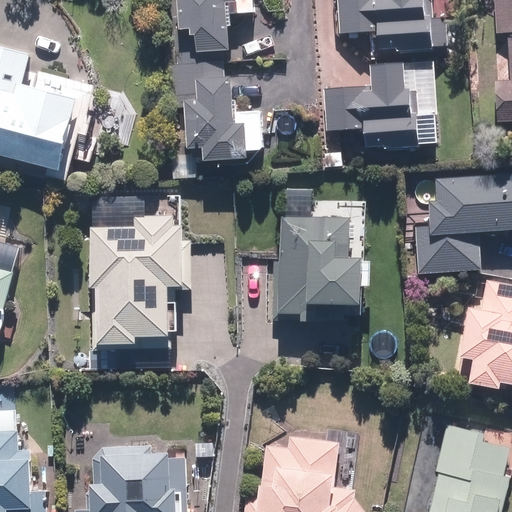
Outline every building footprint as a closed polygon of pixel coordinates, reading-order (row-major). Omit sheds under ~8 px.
[(178,27),(179,60),(230,59),(230,46),(241,46),(241,10),(261,10),(260,0),(188,0),(189,26),(178,27)] [(377,32),(377,52),(417,52),(453,51),(453,12),(440,12),(440,0),(341,0),(342,32),(377,32)] [(511,0),(499,0),(500,31),(511,31),(511,79),(501,80),(502,119),(511,118),(511,0)] [(0,147),(76,165),(95,82),(46,71),(44,77),(33,75),(38,52),(0,43),(0,147)] [(417,85),(417,52),(377,52),(377,82),(330,82),(330,128),(374,128),(374,143),(446,142),(445,106),(430,106),(430,85),(417,85)] [(230,73),(230,59),(179,60),(179,106),(196,105),(196,144),(215,144),(215,161),(259,160),(259,147),(277,146),(277,106),(249,107),(249,73),(230,73)] [(419,226),(420,270),(486,269),(485,229),(511,228),(511,170),(435,172),(436,226),(419,226)] [(320,188),(290,188),(289,273),(277,273),(277,318),(354,319),(354,309),(378,309),(378,253),(365,253),(365,202),(320,202),(320,188)] [(112,224),(97,224),(97,347),(152,347),(152,332),(181,332),(181,283),(196,283),(196,222),(184,222),(183,202),(112,202),(112,224)] [(0,353),(25,247),(0,240),(0,353)] [(491,306),(480,304),(474,353),(484,355),(480,380),(511,383),(511,282),(495,280),(491,306)] [(25,410),(0,409),(0,511),(53,511),(53,485),(46,485),(46,447),(24,447),(25,410)] [(491,429),(452,422),(435,511),(511,511),(511,509),(511,463),(511,464),(511,455),(511,440),(490,437),(491,429)] [(363,501),(362,500),(362,487),(345,486),(347,435),(295,433),(295,444),(271,443),(269,497),(248,496),(247,511),(373,511),(372,510),(371,508),(370,507),(369,506),(368,505),(367,504),(366,503),(364,502),(363,501)] [(93,506),(81,506),(80,511),(194,511),(195,455),(182,455),(182,446),(100,445),(99,484),(93,484),(93,506)]
